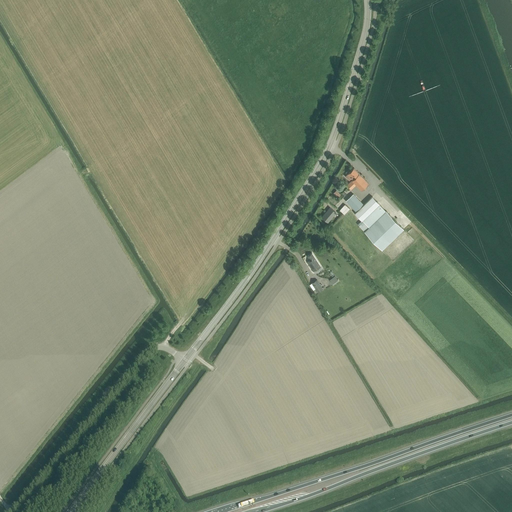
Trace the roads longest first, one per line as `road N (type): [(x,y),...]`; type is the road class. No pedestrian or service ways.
road 1 (tertiary): [(184,360),(324,156),(361,48),(367,0)]
road 2 (trunk): [(511,414),(216,511)]
road 3 (trunk): [(254,511),(511,422)]
road 4 (unclassified): [(10,511),(146,352),(164,348),(184,360)]
road 5 (tertiary): [(70,511),(184,360)]
